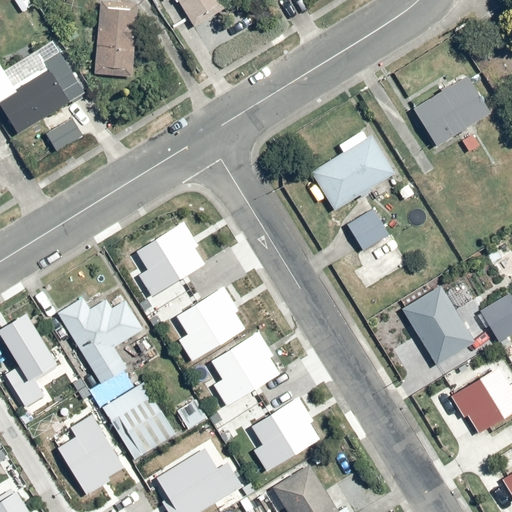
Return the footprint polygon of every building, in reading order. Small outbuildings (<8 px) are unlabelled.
[(181,0),(197,25),(228,7),(223,0),(181,0)] [(140,4),(102,1),(96,74),(133,77),(140,4)] [(48,70),(0,100),(0,104),(20,135),(86,92),(60,53),(45,62),(48,70)] [(492,114),(468,74),(413,108),(436,147),(492,114)] [(372,136),(310,171),(335,210),(395,175),(372,136)] [(359,250),(370,244),(385,235),(369,208),(343,224),(359,250)] [(146,269),(137,275),(150,296),(203,263),(193,247),(197,245),(182,222),(135,251),(146,269)] [(476,342),(441,285),(402,307),(436,366),(476,342)] [(186,334),(177,339),(191,361),(244,328),(234,312),(237,310),(223,287),(175,317),(186,334)] [(511,330),(511,293),(510,290),(477,310),(496,341),(511,330)] [(84,297),(58,312),(101,383),(126,367),(114,348),(143,329),(124,300),(111,307),(106,299),(91,308),(84,297)] [(0,338),(17,366),(4,374),(24,407),(43,395),(34,381),(58,367),(25,313),(0,327),(0,338)] [(221,378),(211,384),(225,406),(278,373),(268,357),(271,355),(257,333),(210,362),(221,378)] [(497,367),(450,395),(463,417),(466,415),(477,432),(511,411),(511,382),(508,385),(497,367)] [(179,434),(144,381),(103,407),(136,458),(179,434)] [(205,416),(194,397),(175,408),(186,427),(205,416)] [(298,397),(250,427),(261,444),(252,450),(266,471),(318,438),(308,422),(312,420),(298,397)] [(76,437),(57,449),(86,495),(109,480),(108,477),(123,468),(91,415),(70,428),(76,437)] [(203,449),(155,479),(166,498),(160,502),(166,511),(199,511),(242,486),(227,462),(215,469),(203,449)] [(339,511),(310,464),(272,487),(287,511),(339,511)] [(511,473),(502,479),(511,496),(511,473)] [(0,511),(23,511),(12,493),(0,500),(0,511)]
